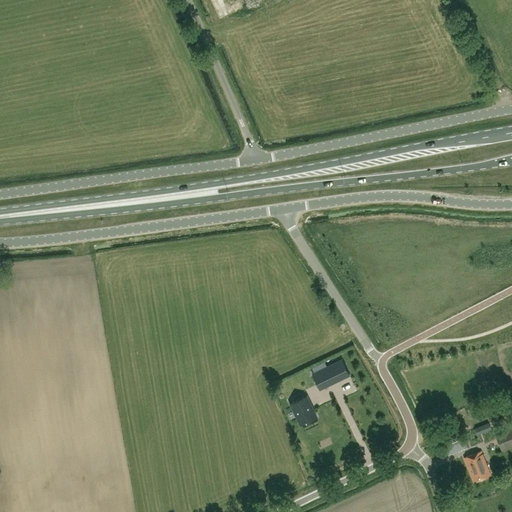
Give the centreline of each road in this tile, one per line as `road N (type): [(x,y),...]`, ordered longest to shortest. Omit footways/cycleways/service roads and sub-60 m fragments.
road 1 (primary): [(511,129),(176,195)]
road 2 (primary): [(176,195),(511,160)]
road 3 (unclassified): [(0,242),(279,209)]
road 4 (unclassified): [(408,446),(412,433),(384,359),(279,209)]
road 5 (unclassified): [(0,193),(257,159)]
road 6 (unclassified): [(257,159),(511,108)]
road 7 (unclassified): [(279,209),(389,195),(511,203)]
road 8 (primary): [(176,195),(0,216)]
road 9 (unclassified): [(257,159),(188,0)]
road 10 (unclassified): [(277,511),(408,446)]
